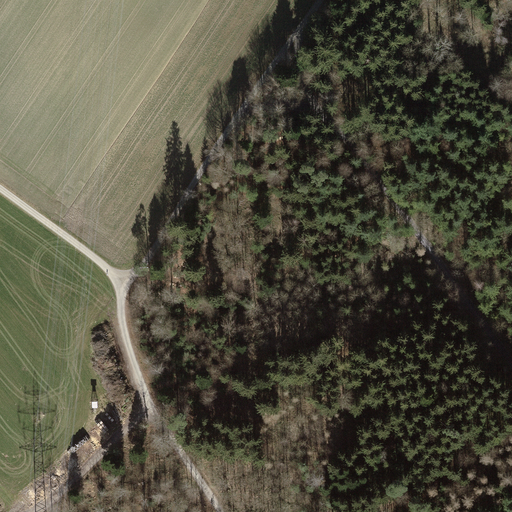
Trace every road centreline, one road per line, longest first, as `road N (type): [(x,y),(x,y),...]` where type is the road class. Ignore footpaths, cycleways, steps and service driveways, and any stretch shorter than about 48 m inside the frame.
road 1 (track): [(290,44),(310,105),(379,181),(511,360)]
road 2 (track): [(129,283),(321,0)]
road 3 (track): [(129,283),(0,188)]
road 4 (track): [(149,406),(34,511)]
road 5 (track): [(149,406),(120,314),(129,283)]
road 6 (track): [(219,511),(149,406)]
